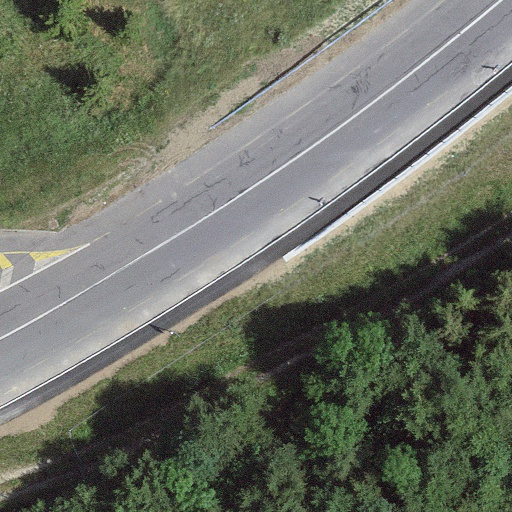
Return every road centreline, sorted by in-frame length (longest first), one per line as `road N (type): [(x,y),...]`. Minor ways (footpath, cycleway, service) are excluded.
road 1 (secondary): [(502,0),(244,193),(0,339)]
road 2 (track): [(511,223),(376,308),(156,427),(0,490)]
